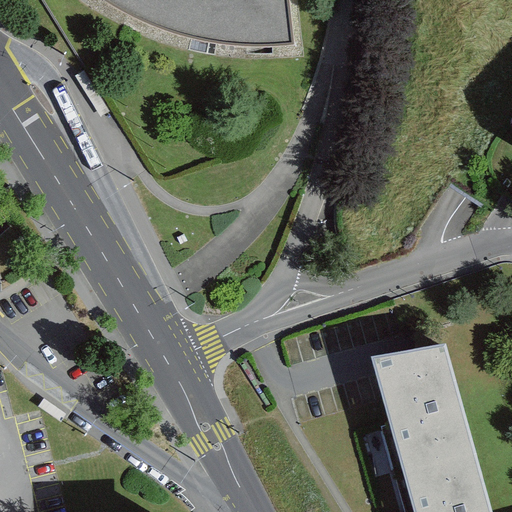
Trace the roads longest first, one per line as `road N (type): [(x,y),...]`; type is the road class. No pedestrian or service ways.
road 1 (residential): [(0,90),(170,367)]
road 2 (residential): [(511,242),(345,295)]
road 3 (residential): [(170,367),(255,511)]
